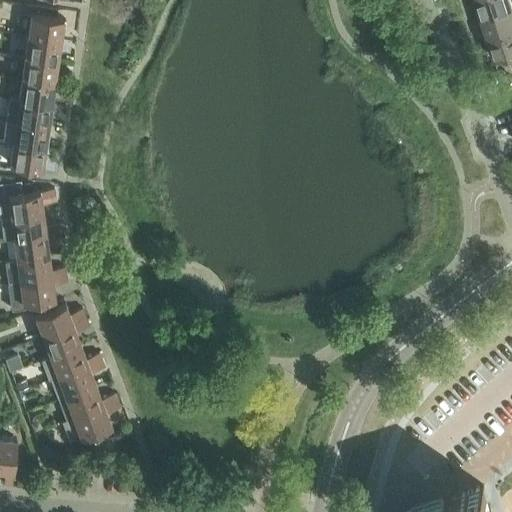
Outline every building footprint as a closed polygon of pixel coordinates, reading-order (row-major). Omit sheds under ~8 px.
[(475,0),(481,17),(511,6),(511,2),(511,0),(475,0)] [(511,6),(481,17),(488,37),(511,29),(511,6)] [(32,13),(29,35),(61,40),(64,18),(32,13)] [(511,29),(488,37),(494,59),(511,53),(511,29)] [(29,35),(26,57),(58,61),(61,40),(29,35)] [(26,57),(23,78),(55,83),(58,61),(26,57)] [(434,73),(412,82),(416,92),(438,83),(434,73)] [(23,78),(20,100),(52,104),(55,83),(23,78)] [(10,98),(7,120),(17,121),(49,125),(52,104),(20,100),(10,98)] [(17,121),(14,142),(46,147),(49,125),(17,121)] [(43,169),(46,147),(14,142),(10,164),(43,169)] [(0,195),(8,194),(11,216),(43,212),(42,198),(56,196),(54,188),(22,192),(21,180),(0,182),(0,195)] [(11,216),(14,238),(60,231),(59,224),(45,226),(43,212),(11,216)] [(60,231),(14,238),(17,259),(49,255),(48,247),(62,245),(60,231)] [(5,261),(8,282),(66,274),(65,266),(51,268),(49,255),(17,259),(5,261)] [(25,307),(24,303),(55,298),(53,284),(67,282),(66,274),(8,282),(12,309),(25,307)] [(34,315),(42,336),(86,319),(84,312),(71,317),(66,303),(34,315)] [(42,336),(49,357),(81,344),(76,332),(89,327),(86,319),(42,336)] [(48,380),(49,380),(101,360),(99,353),(86,357),(81,344),(49,357),(40,360),(48,380)] [(18,353),(5,358),(10,370),(23,365),(18,353)] [(101,360),(49,380),(57,400),(96,385),(92,373),(104,368),(101,360)] [(25,379),(17,382),(19,390),(28,386),(25,379)] [(57,400),(65,420),(117,400),(114,393),(101,398),(96,385),(57,400)] [(33,398),(24,401),(27,410),(36,407),(33,398)] [(117,400),(65,420),(61,421),(68,442),(80,438),(112,426),(107,412),(120,407),(117,400)] [(39,419),(29,422),(33,431),(42,427),(39,419)] [(0,468),(5,469),(4,483),(12,484),(13,471),(14,471),(14,469),(17,439),(0,436),(0,468)] [(46,445),(39,448),(43,460),(56,455),(54,449),(46,445)] [(243,475),(241,491),(249,491),(250,476),(243,475)] [(487,511),(487,510),(492,508),(484,485),(446,497),(438,500),(409,511),(408,511),(487,511)]
